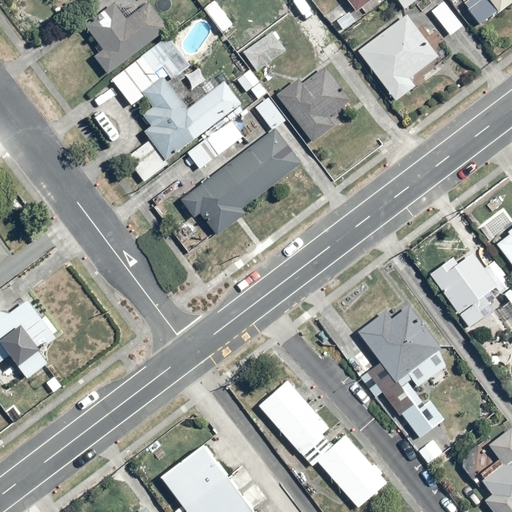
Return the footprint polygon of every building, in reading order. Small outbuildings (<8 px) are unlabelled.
[(134,12),(124,0),(113,0),(81,24),(101,50),(93,56),(106,74),(166,29),(147,3),(134,12)] [(233,25),(214,0),(202,9),(221,34),(233,25)] [(343,0),(350,8),(330,23),(339,34),(358,19),(354,14),(372,0),(343,0)] [(472,19),(477,27),(511,1),(511,0),(395,0),(401,9),(413,0),(443,0),(429,11),(449,36),(470,21),(472,19)] [(436,58),(406,17),(358,52),(394,101),(415,86),(409,78),(436,58)] [(286,51),(271,30),(240,52),(255,73),(286,51)] [(228,114),(240,105),(223,82),(187,110),(166,83),(189,66),(167,37),(110,80),(130,106),(143,97),(150,107),(141,114),(150,127),(137,137),(143,145),(125,158),(143,182),(161,169),(160,167),(228,114)] [(234,79),(245,93),(249,90),(257,99),(267,92),(248,68),(234,79)] [(348,103),(322,68),(300,85),(296,80),(275,95),(311,144),(332,128),(326,119),(348,103)] [(272,129),(284,121),(267,97),(254,107),(270,129),(185,195),(216,235),(243,214),(239,210),(299,163),(272,129)] [(231,118),(185,153),(198,170),(245,135),(231,118)] [(508,232),(494,244),(511,265),(511,225),(506,230),(508,232)] [(457,261),(453,255),(429,272),(467,328),(495,309),(485,294),(496,286),(471,251),(457,261)] [(511,290),(510,288),(498,296),(511,316),(511,290)] [(0,308),(0,362),(8,356),(27,378),(46,362),(36,351),(57,333),(26,298),(7,314),(1,307),(0,308)] [(436,350),(440,347),(408,304),(393,315),(388,308),(357,331),(379,360),(358,376),(380,405),(386,400),(397,415),(412,404),(401,388),(411,380),(416,387),(447,364),(436,350)] [(254,403),(298,454),(309,467),(331,448),(320,435),(328,427),(285,377),(254,403)] [(511,511),(511,429),(509,426),(488,441),(486,438),(472,450),(457,461),(485,498),(483,500),(492,511),(511,511)] [(345,436),(331,448),(316,460),(358,509),(386,484),(345,436)] [(442,452),(432,438),(416,449),(427,464),(442,452)] [(276,511),(241,465),(226,477),(200,444),(158,476),(185,511),(276,511)]
